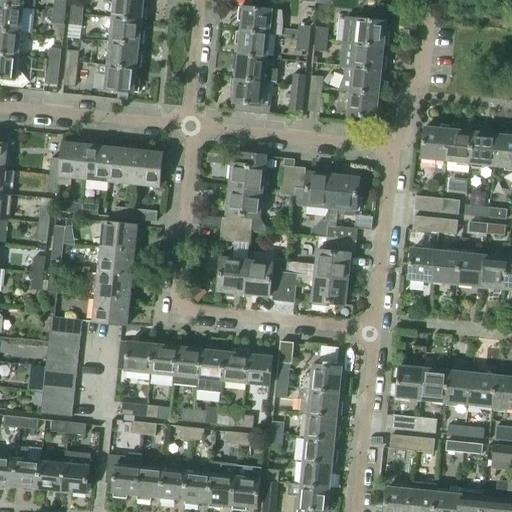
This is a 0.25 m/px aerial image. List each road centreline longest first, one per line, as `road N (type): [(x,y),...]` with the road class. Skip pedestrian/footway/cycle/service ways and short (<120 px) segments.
road 1 (residential): [(371,333),(179,305),(193,129)]
road 2 (residential): [(392,157),(193,129)]
road 3 (residential): [(193,129),(0,109)]
road 4 (residential): [(355,511),(371,333)]
road 5 (residential): [(371,333),(392,157)]
road 6 (residential): [(392,157),(421,83),(430,0)]
road 7 (residential): [(193,129),(202,0)]
